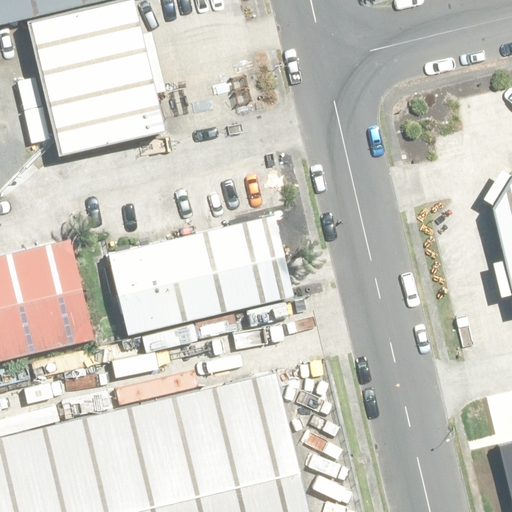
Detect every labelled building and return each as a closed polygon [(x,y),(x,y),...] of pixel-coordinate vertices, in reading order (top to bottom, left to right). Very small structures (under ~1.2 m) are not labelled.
[(0,0),(0,20),(82,0),(0,0)] [(135,0),(122,0),(33,22),(66,155),(168,129),(135,0)] [(7,65),(0,66),(0,154),(26,149),(7,65)] [(511,154),(492,184),(511,275),(511,154)] [(261,204),(87,247),(109,332),(283,289),(261,204)] [(59,232),(0,246),(0,350),(84,330),(59,232)] [(511,292),(511,290),(504,261),(489,265),(497,296),(511,292)] [(298,511),(260,362),(0,426),(0,511),(298,511)]
